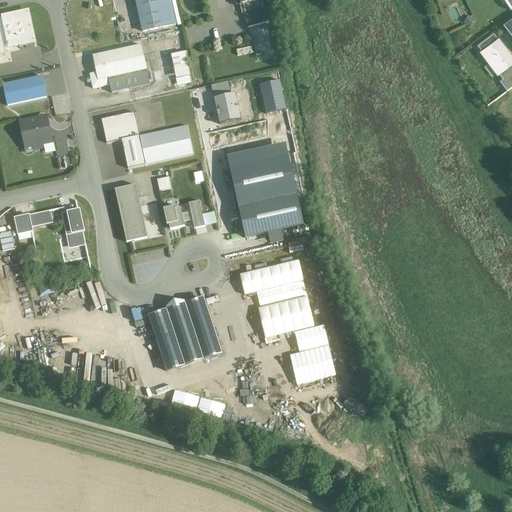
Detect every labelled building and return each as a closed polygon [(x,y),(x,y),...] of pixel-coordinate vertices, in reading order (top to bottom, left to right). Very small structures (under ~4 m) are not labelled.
[(169,0),(135,0),(143,33),(176,25),(169,0)] [(239,0),(241,5),(252,2),(255,12),(262,10),(260,1),(262,0),(239,0)] [(511,0),(502,0),(510,11),(511,10),(511,0)] [(248,28),(257,25),(258,25),(267,23),(264,10),(245,14),(248,28)] [(23,15),(0,19),(0,27),(4,48),(19,45),(19,48),(26,46),(25,44),(29,43),(23,15)] [(511,39),(511,21),(503,28),(511,39)] [(507,93),(511,88),(511,62),(508,57),(509,56),(494,35),(477,48),(502,81),(500,83),(507,93)] [(142,46),(93,57),(96,74),(98,81),(109,79),(147,71),(142,46)] [(171,54),(173,79),(187,77),(185,53),(171,54)] [(109,79),(98,81),(96,74),(90,75),(93,89),(110,86),(109,79)] [(43,78),(3,86),(7,107),(47,98),(43,78)] [(228,83),(211,86),(219,125),(240,121),(235,94),(231,95),(228,83)] [(140,137),(139,135),(134,113),(102,121),(107,144),(122,141),(139,137),(140,137)] [(45,119),(22,124),(27,147),(34,145),(35,150),(42,148),(41,144),(50,142),(45,119)] [(146,166),(149,165),(193,156),(187,127),(140,137),(146,166)] [(140,137),(130,139),(122,141),(128,170),(146,166),(140,137)] [(286,144),(227,157),(245,239),(304,226),(286,144)] [(157,180),(160,192),(172,189),(169,177),(157,180)] [(147,239),(143,222),(136,186),(115,191),(126,243),(147,239)] [(189,204),(190,208),(191,213),(182,215),(181,209),(175,210),(174,208),(163,210),(167,226),(169,226),(170,231),(185,228),(184,223),(192,221),(194,230),(205,227),(199,202),(189,204)] [(85,245),(82,235),(82,233),(85,233),(80,211),(67,213),(68,220),(64,221),(70,248),(84,245),(84,246),(85,245)] [(28,218),(30,224),(30,228),(31,228),(51,223),(49,214),(50,213),(28,218)] [(14,219),(14,220),(18,236),(31,233),(28,218),(17,220),(17,218),(14,219)] [(303,282),(259,293),(263,309),(307,298),(303,282)] [(263,309),(258,310),(265,340),(314,328),(311,315),(307,298),(263,309)] [(149,318),(167,373),(223,354),(204,300),(149,318)] [(324,327),(296,334),(300,353),(329,346),(324,327)] [(174,392),(169,410),(221,423),(225,405),(174,392)] [(347,407),(363,417),(368,409),(352,399),(347,407)]
